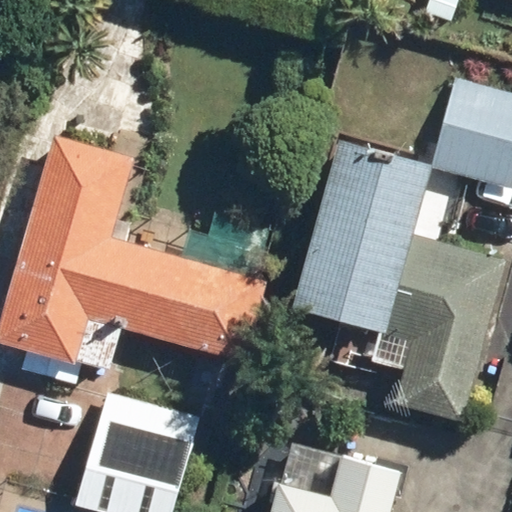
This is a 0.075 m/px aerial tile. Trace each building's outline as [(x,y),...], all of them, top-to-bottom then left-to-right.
[(468,0),(415,0),(413,13),(463,24),(468,0)] [(432,168),(511,189),(511,91),(457,76),(432,168)] [(108,235),(132,156),(53,132),(28,213),(26,213),(0,306),(0,338),(28,346),(22,368),(79,384),(85,362),(111,369),(122,329),(243,361),(265,279),(108,235)] [(398,400),(466,418),(510,257),(413,231),(432,163),(338,138),(293,301),(388,327),(388,324),(417,332),(398,400)] [(174,511),(200,416),(105,391),(75,503),(107,511),(174,511)] [(389,511),(401,468),(341,452),(331,490),(282,478),(273,511),(389,511)]
